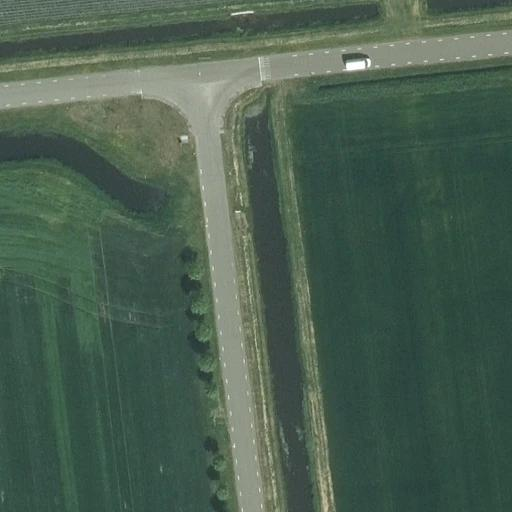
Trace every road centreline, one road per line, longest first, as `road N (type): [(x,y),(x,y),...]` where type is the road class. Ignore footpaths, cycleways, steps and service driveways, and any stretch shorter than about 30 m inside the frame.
road 1 (unclassified): [(203,80),(254,511)]
road 2 (unclassified): [(203,80),(511,45)]
road 3 (unclassified): [(0,101),(203,80)]
